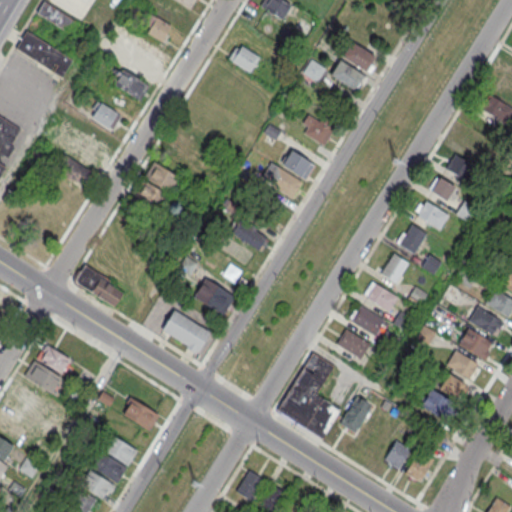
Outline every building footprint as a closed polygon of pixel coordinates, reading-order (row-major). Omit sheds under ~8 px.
[(70,34),(79,18),(47,0),(43,0),(35,14),(70,34)] [(154,0),(149,9),(179,27),(189,11),(169,0),(154,0)] [(178,0),(192,8),(196,0),(178,0)] [(135,49),(162,64),(171,48),(163,43),(172,26),(154,16),(135,49)] [(15,48),(61,76),(71,59),(25,31),(15,48)] [(341,57),(368,71),(376,56),(350,41),(341,57)] [(237,42),(260,56),(250,72),(228,58),(237,42)] [(127,49),(153,65),(145,79),(119,63),(127,49)] [(511,59),(510,58),(494,83),(511,95),(511,59)] [(317,82),(325,67),(309,59),(301,73),(317,82)] [(329,74),(356,90),(366,75),(338,59),(329,74)] [(122,68),(149,85),(140,99),(113,83),(122,68)] [(503,123),(511,110),(511,107),(491,94),(481,108),(503,123)] [(88,115),(113,130),(122,115),(97,100),(88,115)] [(0,115),(20,128),(10,144),(13,147),(7,157),(3,154),(0,158),(0,115)] [(325,144),(333,129),(310,118),(303,134),(325,144)] [(208,152),(182,131),(170,145),(195,167),(208,152)] [(93,170),(103,152),(74,136),(56,169),(81,183),(89,168),(93,170)] [(291,149),(315,163),(306,178),(282,164),(291,149)] [(473,161),(453,152),(445,169),(464,178),(473,161)] [(179,176),(153,161),(131,200),(156,214),(167,193),(168,194),(179,176)] [(301,180),(270,162),(260,178),(291,197),(301,180)] [(428,189),(447,202),(456,188),(438,175),(428,189)] [(425,199),(449,213),(440,229),(416,215),(425,199)] [(230,230),(259,251),(268,238),(239,218),(230,230)] [(426,232),(408,222),(396,243),(415,253),(426,232)] [(396,282),(408,262),(392,253),(380,272),(396,282)] [(73,284),(116,305),(124,288),(82,267),(73,284)] [(454,277),(468,286),(474,276),(461,267),(454,277)] [(496,283),(511,292),(511,272),(505,268),(496,283)] [(204,276),(234,294),(222,314),(192,295),(204,276)] [(374,282),(397,296),(388,311),(365,297),(374,282)] [(484,302),(507,317),(511,308),(511,301),(493,288),(484,302)] [(0,310),(5,314),(15,299),(0,289),(0,310)] [(359,304),(384,318),(375,334),(350,320),(359,304)] [(468,321),(495,335),(503,321),(476,306),(468,321)] [(173,309),(208,330),(197,350),(161,328),(173,309)] [(457,344),(484,359),(493,343),(466,327),(457,344)] [(345,328),(370,343),(361,359),(336,344),(345,328)] [(40,360),(61,372),(70,358),(48,345),(40,360)] [(98,371),(107,356),(90,345),(81,360),(98,371)] [(480,365),(456,350),(446,364),(471,380),(480,365)] [(310,351),(335,365),(316,394),(341,409),(323,438),(275,409),(310,351)] [(33,359),(61,376),(51,392),(23,375),(33,359)] [(466,384),(448,372),(438,387),(456,399),(466,384)] [(38,410),(45,399),(21,383),(14,394),(38,410)] [(420,403),(442,419),(453,403),(431,387),(420,403)] [(373,405),(357,394),(338,422),(354,433),(373,405)] [(132,398),(158,415),(149,429),(123,413),(132,398)] [(2,412),(0,415),(0,432),(20,445),(24,438),(21,437),(27,428),(2,412)] [(111,433),(137,450),(127,465),(101,448),(111,433)] [(0,457),(5,461),(14,446),(0,437),(0,457)] [(412,448),(394,439),(383,460),(400,469),(412,448)] [(432,457),(417,449),(404,474),(419,482),(432,457)] [(100,451),(126,467),(117,482),(91,465),(100,451)] [(26,456),(39,464),(31,477),(18,468),(26,456)] [(89,468),(115,485),(110,492),(107,490),(103,498),(79,483),(89,468)] [(264,479),(248,469),(235,491),(251,500),(264,479)] [(12,479),(25,488),(18,500),(4,491),(12,479)] [(259,505),(269,511),(271,511),(284,492),(272,484),(259,505)] [(86,511),(95,498),(80,488),(68,508),(74,511),(86,511)] [(485,511),(506,511),(511,505),(494,496),(485,511)]
